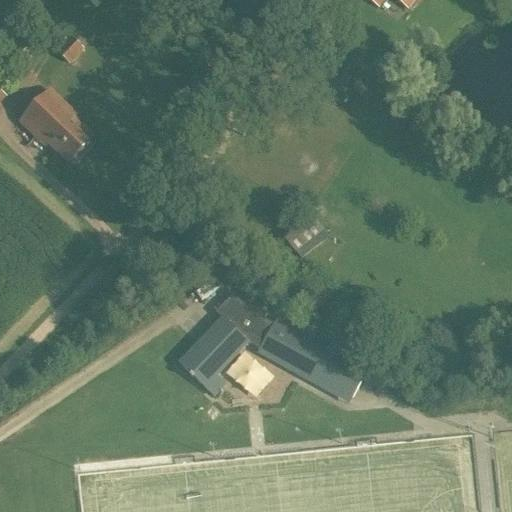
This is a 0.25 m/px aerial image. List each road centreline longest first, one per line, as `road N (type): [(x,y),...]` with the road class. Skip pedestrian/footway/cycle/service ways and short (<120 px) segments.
road 1 (track): [(0,375),(243,115)]
road 2 (unclassified): [(182,0),(243,115)]
